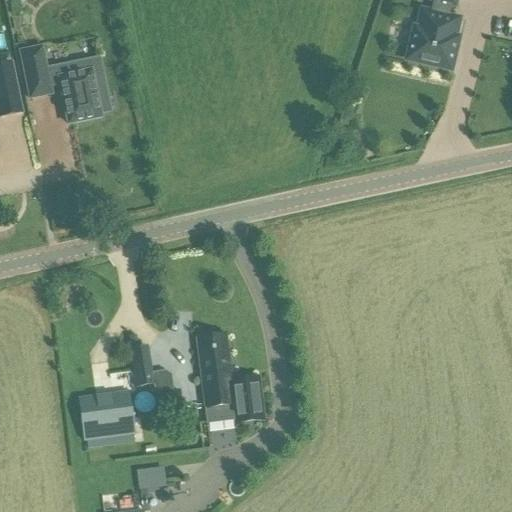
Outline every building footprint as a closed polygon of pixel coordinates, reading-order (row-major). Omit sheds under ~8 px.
[(414,30),(407,61),(450,71),(457,40),(456,40),(454,39),(459,20),(451,18),(448,18),(451,6),(454,7),(455,0),(426,0),(427,0),(433,2),(431,13),(421,11),(417,31),(414,30)] [(511,57),(511,29),(478,25),(475,54),(511,57)] [(109,113),(99,60),(46,71),(41,49),(20,53),(29,100),(51,96),(49,88),(59,86),(68,126),(101,119),(100,115),(109,113)] [(0,118),(22,114),(11,65),(0,66),(0,118)] [(227,336),(197,339),(205,409),(225,407),(223,388),(233,386),(232,383),(227,336)] [(151,353),(130,357),(136,391),(155,387),(151,353)] [(263,421),(258,380),(232,383),(233,386),(223,388),(225,407),(234,406),(236,425),(263,421)] [(134,435),(128,394),(78,401),(84,442),(134,435)] [(181,395),(157,398),(160,416),(183,413),(181,395)] [(153,471),(127,474),(129,487),(155,484),(153,471)]
